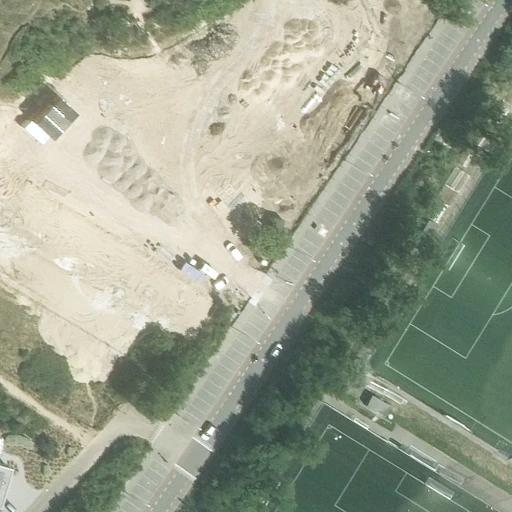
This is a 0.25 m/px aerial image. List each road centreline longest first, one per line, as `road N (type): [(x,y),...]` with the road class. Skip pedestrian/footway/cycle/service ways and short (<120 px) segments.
road 1 (tertiary): [(193,459),(502,0)]
road 2 (residential): [(383,0),(389,25),(315,148),(257,213),(196,234),(70,153)]
road 3 (residential): [(33,511),(107,432),(139,428),(193,459)]
